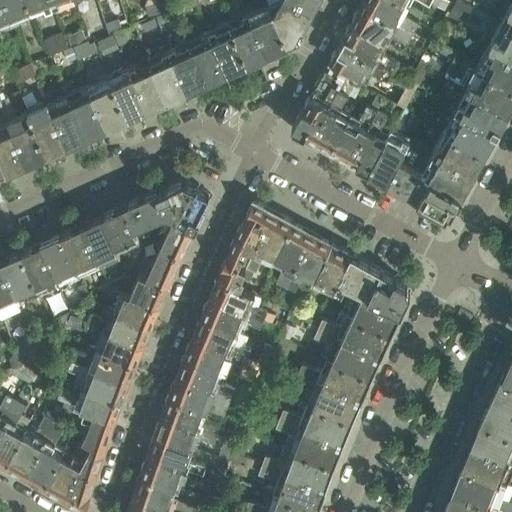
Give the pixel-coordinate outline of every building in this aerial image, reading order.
[(0,0),(0,25),(15,20),(6,0),(0,0)] [(6,0),(15,20),(35,12),(30,0),(6,0)] [(53,0),(30,0),(35,12),(55,4),(53,0)] [(147,0),(146,4),(151,16),(169,8),(165,0),(147,0)] [(273,0),(270,2),(289,42),(296,39),(313,7),(301,0),(273,0)] [(406,1),(404,0),(364,0),(364,2),(414,30),(420,21),(405,12),(404,14),(400,12),(406,1)] [(466,0),(456,0),(451,15),(481,27),(488,9),(466,0)] [(511,1),(501,21),(511,27),(511,1)] [(289,42),(270,2),(250,11),(268,51),(289,42)] [(353,21),(384,39),(391,27),(395,29),(394,31),(409,40),(414,30),(364,2),(359,11),(356,12),(353,17),(354,19),(353,21)] [(183,5),(175,8),(179,15),(182,13),(185,8),(183,5)] [(250,11),(229,20),(248,61),(268,51),(250,11)] [(165,13),(158,16),(161,23),(165,21),(167,16),(165,13)] [(148,26),(145,17),(135,22),(139,32),(148,29),(148,26)] [(108,22),(111,31),(121,27),(117,18),(108,22)] [(210,29),(228,70),(248,61),(229,20),(210,29)] [(342,41),(393,69),(398,59),(383,51),(382,53),(378,51),(384,39),(353,21),(351,23),(349,24),(346,29),(347,32),(342,41)] [(489,42),(511,54),(511,27),(501,21),(489,42)] [(114,31),(120,44),(127,41),(127,40),(128,37),(128,36),(127,34),(124,27),(114,31)] [(69,35),(73,45),(74,45),(75,45),(87,40),(83,29),(69,35)] [(210,29),(189,38),(208,79),(228,70),(210,29)] [(62,31),(46,38),(52,53),(68,46),(62,31)] [(111,34),(96,41),(102,55),(117,48),(111,34)] [(189,38),(169,47),(188,87),(208,79),(189,38)] [(75,45),(74,45),(79,57),(98,50),(95,41),(91,42),(89,39),(87,40),(75,45)] [(393,69),(342,41),(337,50),(334,51),(332,55),(332,58),(331,60),(349,70),(363,78),(370,66),(374,68),(373,70),(388,78),(393,69)] [(478,63),(511,82),(511,54),(489,42),(478,63)] [(73,47),(65,50),(69,61),(77,58),(73,47)] [(149,56),(168,96),(188,87),(169,47),(149,56)] [(466,84),(508,108),(511,100),(511,82),(478,63),(477,64),(458,53),(447,72),(467,83),(466,84)] [(130,65),(148,105),(168,96),(149,56),(130,65)] [(411,81),(420,85),(431,63),(422,59),(411,81)] [(349,70),(331,60),(328,65),(326,66),(315,86),(315,89),(311,96),(309,97),(306,102),(306,105),(306,107),(304,106),(293,126),(295,128),(296,130),(301,133),(304,132),(313,137),(340,88),(347,75),(349,70)] [(37,73),(32,62),(13,70),(19,82),(37,73)] [(110,74),(128,115),(148,105),(130,65),(110,74)] [(90,83),(108,124),(128,115),(110,74),(90,83)] [(347,75),(340,88),(350,94),(357,80),(347,75)] [(15,80),(5,85),(10,93),(19,89),(15,80)] [(108,124),(90,83),(70,92),(88,133),(108,124)] [(455,105),(457,106),(497,129),(508,108),(466,84),(455,105)] [(330,146),(332,148),(349,115),(339,109),(341,105),(343,107),(350,94),(340,88),(313,137),(321,142),(322,145),(326,147),(330,146)] [(88,133),(70,92),(50,101),(68,142),(87,133),(87,135),(89,134),(88,133)] [(372,106),(378,109),(379,109),(386,96),(379,92),(372,106)] [(30,110),(48,151),(68,142),(50,101),(30,110)] [(343,154),(350,158),(378,109),(372,106),(368,103),(361,116),(362,117),(360,121),(349,115),(332,148),(334,149),(334,152),(339,154),(343,154)] [(456,116),(449,129),(485,149),(497,129),(457,106),(452,114),(456,116)] [(378,109),(350,158),(359,163),(360,165),(365,168),(368,167),(370,168),(387,137),(376,130),(379,126),(381,127),(388,115),(379,109),(378,109)] [(9,119),(27,160),(48,151),(30,110),(9,119)] [(0,123),(0,151),(8,169),(27,160),(9,119),(0,123)] [(391,129),(387,137),(370,168),(369,170),(387,180),(401,156),(410,139),(391,129)] [(438,141),(434,148),(474,170),(485,149),(449,129),(441,143),(438,141)] [(433,157),(426,171),(462,191),(474,170),(434,148),(430,155),(433,157)] [(426,171),(401,156),(387,180),(444,213),(445,211),(450,213),(462,191),(426,171)] [(124,204),(134,227),(167,212),(175,216),(176,216),(193,184),(184,180),(182,181),(181,178),(169,183),(170,186),(158,191),(157,189),(124,204)] [(176,216),(175,216),(162,244),(184,253),(191,239),(208,205),(205,204),(211,192),(193,184),(176,216)] [(237,234),(218,274),(240,286),(244,278),(241,276),(247,265),(274,209),(258,200),(257,201),(253,203),(252,203),(237,234)] [(102,214),(118,250),(140,240),(134,227),(124,204),(102,214)] [(273,263),(294,220),(274,209),(247,265),(256,270),(263,257),(273,263)] [(118,250),(102,214),(82,223),(101,265),(121,255),(118,250)] [(294,220),(273,263),(282,268),(277,280),(287,285),(313,230),(294,220)] [(62,232),(81,273),(101,265),(82,223),(62,232)] [(313,230),(287,285),(295,289),(301,278),(311,283),(312,280),(332,241),(313,230)] [(42,241),(62,287),(70,284),(68,280),(81,273),(62,232),(42,241)] [(62,287),(42,241),(22,250),(41,292),(54,286),(56,290),(62,287)] [(332,241),(312,280),(333,290),(351,251),(332,241)] [(162,244),(148,274),(170,284),(177,268),(184,253),(162,244)] [(1,259),(22,305),(29,302),(28,298),(41,292),(22,250),(1,259)] [(345,284),(401,311),(410,290),(409,289),(408,284),(408,283),(351,251),(333,290),(341,293),(345,284)] [(1,259),(0,259),(0,310),(13,304),(15,308),(22,305),(1,259)] [(170,284),(148,274),(140,271),(131,294),(161,306),(170,284)] [(215,285),(211,294),(264,319),(267,311),(251,305),(256,293),(240,286),(218,274),(218,275),(220,276),(217,278),(215,283),(215,285)] [(345,284),(341,293),(352,299),(346,311),(391,332),(401,311),(345,284)] [(161,306),(131,294),(114,286),(111,293),(120,296),(115,308),(151,324),(152,322),(154,321),(161,306)] [(203,314),(239,330),(244,319),(253,322),(252,324),(261,327),(264,319),(211,294),(208,303),(205,304),(203,310),(203,313),(203,314)] [(151,324),(115,308),(109,321),(101,318),(102,316),(91,312),(88,320),(144,342),(147,334),(150,332),(152,327),(151,324)] [(318,325),(381,353),(391,332),(346,311),(340,326),(322,317),(318,325)] [(99,346),(137,361),(137,360),(139,359),(141,353),(140,350),(144,342),(88,320),(72,314),(68,324),(83,330),(84,328),(95,332),(95,330),(104,333),(99,346)] [(194,333),(247,356),(250,348),(242,345),(242,346),(234,343),(239,330),(203,314),(202,315),(200,316),(197,322),(198,324),(194,333)] [(381,353),(318,325),(314,335),(332,343),(326,356),(371,375),(378,359),(381,353)] [(186,351),(185,353),(222,368),(228,355),(236,359),(236,361),(244,364),(247,356),(194,333),(190,342),(188,343),(186,348),(186,351)] [(72,358),(129,379),(133,371),(135,369),(137,364),(136,362),(137,361),(99,346),(94,358),(86,356),(87,354),(75,350),(72,358)] [(222,368),(185,353),(185,354),(183,356),(181,361),(181,364),(178,372),(232,393),(235,386),(226,383),(226,384),(217,381),(222,368)] [(85,384),(122,398),(123,397),(125,396),(127,390),(126,388),(129,379),(72,358),(62,354),(59,363),(69,366),(80,370),(81,369),(89,372),(85,384)] [(298,371),(361,398),(371,375),(326,356),(320,370),(301,362),(298,371)] [(511,357),(503,375),(511,379),(511,357)] [(313,387),(307,401),(352,419),(361,398),(298,371),(294,380),(313,387)] [(170,392),(207,407),(212,394),(221,398),(220,399),(228,402),(232,393),(178,372),(175,381),(172,383),(169,388),(170,391),(170,392)] [(511,379),(503,375),(502,375),(492,396),(511,405),(511,379)] [(243,398),(251,402),(259,384),(250,381),(243,398)] [(58,396),(78,403),(116,417),(123,402),(122,399),(122,398),(85,384),(80,397),(72,394),(73,392),(61,388),(58,396)] [(0,426),(16,397),(7,392),(0,404),(0,426)] [(207,407),(170,392),(169,393),(167,395),(165,400),(166,403),(163,412),(217,433),(220,426),(202,419),(207,407)] [(481,420),(483,421),(511,432),(511,405),(492,396),(481,420)] [(16,397),(0,426),(0,461),(2,462),(5,462),(23,430),(15,425),(27,404),(16,397)] [(280,416),(343,441),(352,419),(307,401),(302,415),(283,407),(280,416)] [(88,428),(84,435),(92,440),(90,446),(103,451),(108,436),(111,435),(116,417),(78,403),(75,412),(92,418),(88,428)] [(156,431),(156,432),(193,446),(198,433),(206,436),(206,438),(214,441),(217,433),(163,412),(159,421),(157,422),(156,427),(156,431)] [(9,466),(24,474),(55,419),(46,414),(33,436),(23,430),(5,462),(8,464),(9,466)] [(343,441),(280,416),(276,426),(295,433),(290,446),(334,464),(343,441)] [(228,436),(238,440),(245,422),(235,418),(228,436)] [(55,419),(24,474),(41,484),(43,483),(61,452),(52,447),(65,425),(55,419)] [(511,457),(511,432),(483,421),(474,441),(511,457)] [(152,443),(149,452),(203,471),(206,464),(197,460),(197,462),(188,459),(193,446),(156,432),(155,433),(153,435),(151,440),(152,443)] [(61,452),(43,483),(46,485),(47,487),(62,496),(90,446),(92,440),(84,435),(71,458),(61,452)] [(220,454),(230,458),(236,441),(227,437),(220,454)] [(511,457),(474,441),(465,463),(509,481),(511,473),(511,457)] [(90,446),(62,496),(79,505),(82,505),(87,507),(92,492),(90,491),(91,487),(93,486),(96,480),(94,477),(99,464),(101,463),(103,456),(102,454),(103,451),(90,446)] [(262,462),(326,486),(334,464),(290,446),(284,460),(266,452),(262,462)] [(141,472),(177,484),(178,485),(183,473),(200,479),(203,471),(149,452),(145,461),(143,463),(141,468),(142,470),(141,472)] [(277,478),(273,492),(318,508),(326,486),(262,462),(259,471),(277,478)] [(465,463),(455,486),(511,508),(511,499),(503,496),(509,481),(465,463)] [(133,493),(188,511),(195,511),(198,504),(173,495),(177,484),(141,472),(141,474),(139,475),(137,481),(138,484),(135,492),(134,491),(133,493)] [(446,510),(450,511),(511,511),(511,508),(455,486),(446,510)] [(246,508),(256,511),(316,511),(318,508),(273,492),(268,505),(249,499),(246,508)] [(128,511),(188,511),(133,493),(135,493),(132,502),(130,503),(127,510),(128,511)]
